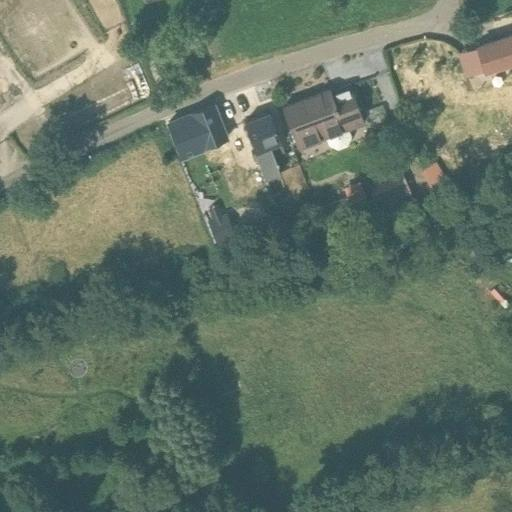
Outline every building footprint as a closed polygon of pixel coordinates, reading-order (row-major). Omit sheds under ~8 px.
[(208,24),(159,43),(165,58),(214,39),(208,24)] [(511,35),(463,51),(471,75),(485,70),(486,72),(511,62),(511,35)] [(365,124),(357,104),(350,85),(331,92),(330,90),(282,108),(298,149),(365,124)] [(237,165),(221,123),(214,105),(188,115),(202,150),(212,175),(237,165)] [(281,143),(277,131),(270,113),(244,122),(264,177),(280,172),(271,147),(281,143)] [(182,158),(202,150),(188,115),(168,123),(182,158)] [(405,180),(371,195),(382,221),(417,207),(405,180)] [(365,196),(349,203),(355,219),(371,213),(365,196)] [(233,233),(225,215),(216,219),(208,222),(215,240),(233,233)]
